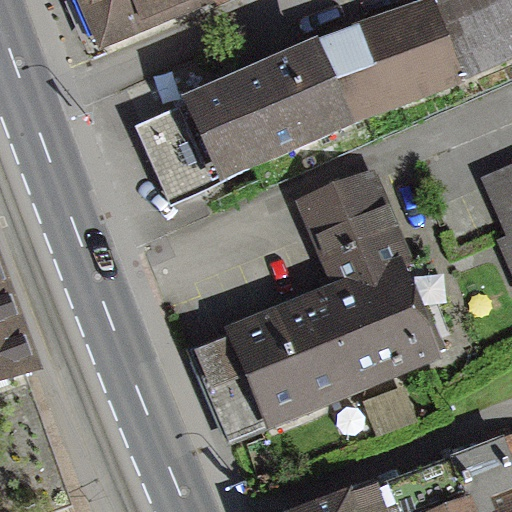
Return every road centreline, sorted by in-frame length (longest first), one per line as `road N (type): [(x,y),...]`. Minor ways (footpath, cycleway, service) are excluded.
road 1 (residential): [(88,275),(511,92)]
road 2 (primary): [(0,17),(88,275)]
road 3 (primary): [(88,275),(190,511)]
